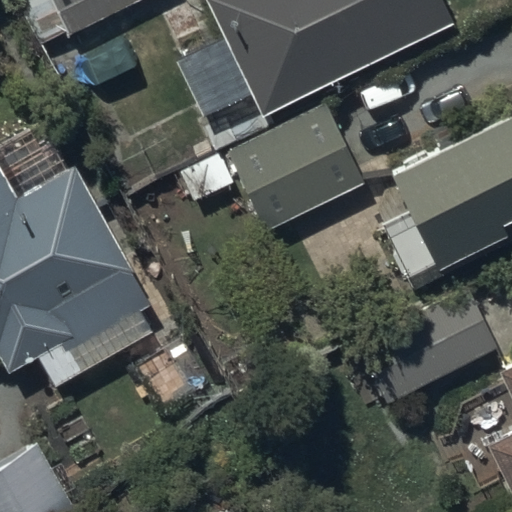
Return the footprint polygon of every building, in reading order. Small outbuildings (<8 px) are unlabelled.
[(56,0),(70,28),(128,0),(56,0)] [(435,0),(211,0),(264,108),(445,20),(435,0)] [(325,103),(228,148),(264,227),(361,182),(325,103)] [(511,118),(508,111),(391,169),(442,272),(511,237),(511,118)] [(159,327),(72,170),(14,202),(0,176),(0,337),(13,360),(39,346),(59,382),(159,327)] [(464,285),(356,336),(385,396),(492,345),(464,285)] [(511,479),(511,353),(500,359),(511,383),(511,423),(490,433),(511,480),(511,479)] [(81,511),(36,430),(0,451),(0,511),(81,511)]
